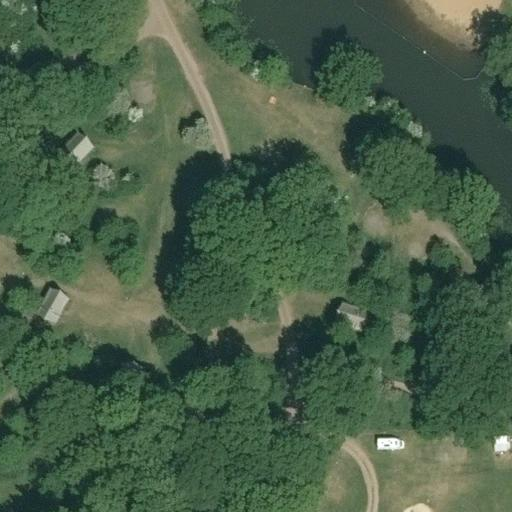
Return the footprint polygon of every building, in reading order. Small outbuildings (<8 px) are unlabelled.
[(55,25),(46,30),(56,50),(64,45),(55,25)] [(137,105),(166,105),(167,87),(137,87),(137,105)] [(104,232),(124,231),(123,214),(103,215),(104,232)] [(18,240),(1,247),(9,267),(27,259),(18,240)] [(147,379),(164,382),(168,367),(150,363),(147,379)] [(420,440),(403,443),(406,462),(423,459),(420,440)]
